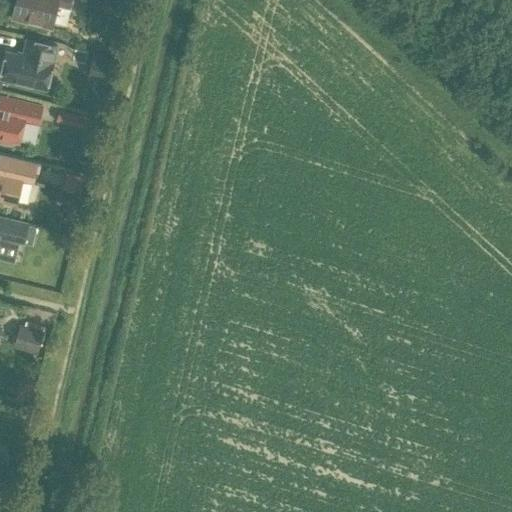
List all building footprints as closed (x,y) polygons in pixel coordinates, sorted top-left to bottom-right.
[(66,24),(71,0),(16,0),(13,16),(51,26),(52,21),(66,24)] [(46,87),(56,45),(28,38),(24,54),(7,50),(1,76),(46,87)] [(104,94),(111,90),(119,58),(94,52),(87,76),(95,78),(93,87),(96,92),(104,94)] [(39,124),(44,105),(6,96),(4,108),(0,107),(0,141),(12,145),(13,139),(19,141),(24,121),(39,124)] [(96,117),(79,113),(76,125),(93,129),(96,117)] [(33,181),(37,164),(5,156),(2,172),(0,171),(0,198),(16,202),(22,178),(33,181)] [(0,235),(23,242),(28,223),(0,216),(0,235)] [(40,345),(44,330),(20,323),(16,338),(40,345)] [(10,495),(14,483),(1,479),(0,483),(0,497),(6,494),(10,495)]
